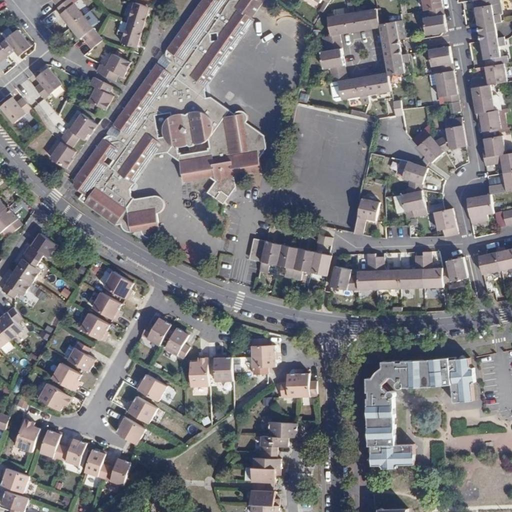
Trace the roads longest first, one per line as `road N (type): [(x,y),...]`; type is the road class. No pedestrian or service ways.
road 1 (residential): [(469,243),(458,193),(478,157),(451,0)]
road 2 (residential): [(169,272),(51,198),(0,144)]
road 3 (residential): [(335,325),(338,511)]
road 4 (residential): [(87,427),(169,272)]
road 5 (residential): [(335,325),(228,298),(169,272)]
road 6 (residential): [(487,319),(423,328),(335,325)]
